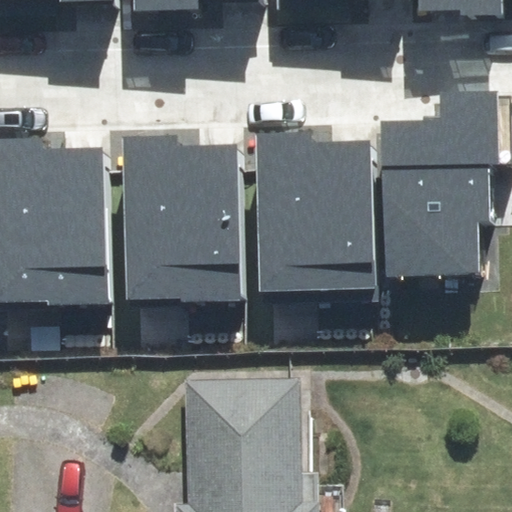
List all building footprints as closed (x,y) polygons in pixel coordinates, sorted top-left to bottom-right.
[(146,0),(147,10),(210,9),(209,0),(146,0)] [(511,0),(429,0),(430,13),(511,11),(511,0)] [(31,54),(0,55),(0,129),(33,129),(31,54)] [(452,119),(394,121),(397,274),(492,272),(491,224),(501,224),(499,165),(511,164),(509,90),(451,91),(452,119)] [(188,130),(133,132),(140,305),(256,301),(251,161),(250,143),(188,145),(188,130)] [(323,130),(268,131),(271,292),(391,289),(387,140),(323,141),(323,130)] [(55,137),(1,139),(7,301),(121,297),(117,148),(56,149),(55,137)] [(289,395),(192,397),(194,511),(306,511),(306,489),(291,489),(289,395)]
